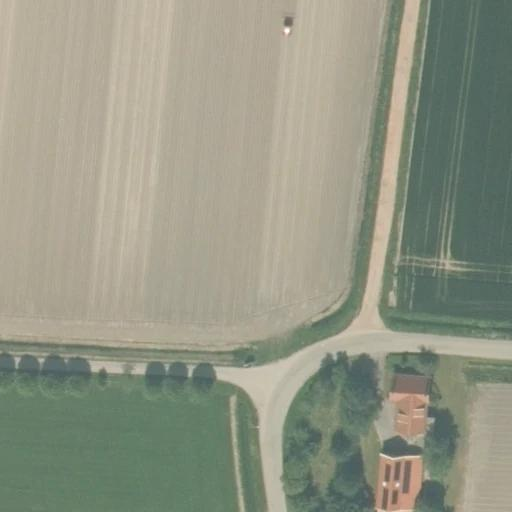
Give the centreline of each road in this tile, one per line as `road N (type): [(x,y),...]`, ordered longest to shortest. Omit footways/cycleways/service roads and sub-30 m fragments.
road 1 (unclassified): [(511,350),(336,346),(294,368),(275,389)]
road 2 (unclassified): [(276,511),(269,449),(275,389)]
